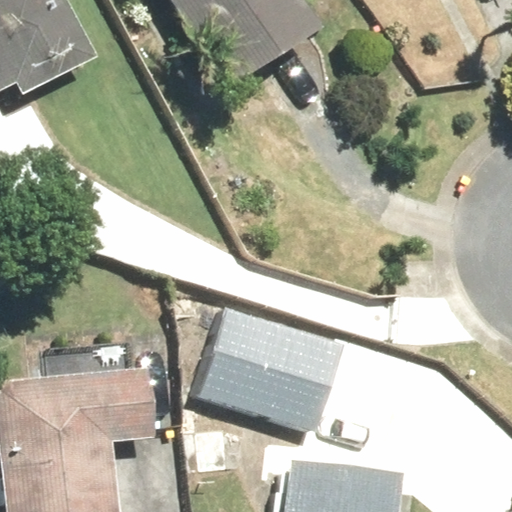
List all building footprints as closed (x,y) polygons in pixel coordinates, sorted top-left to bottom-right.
[(46,0),(0,0),(0,93),(9,111),(84,73),(46,0)] [(302,36),(279,0),(147,0),(207,95),(302,36)] [(330,346),(196,308),(171,395),(304,434),(330,346)] [(134,379),(0,390),(0,511),(104,511),(99,450),(139,447),(134,379)] [(231,429),(186,428),(185,477),(230,478),(231,429)] [(386,511),(390,481),(276,470),(271,511),(386,511)]
